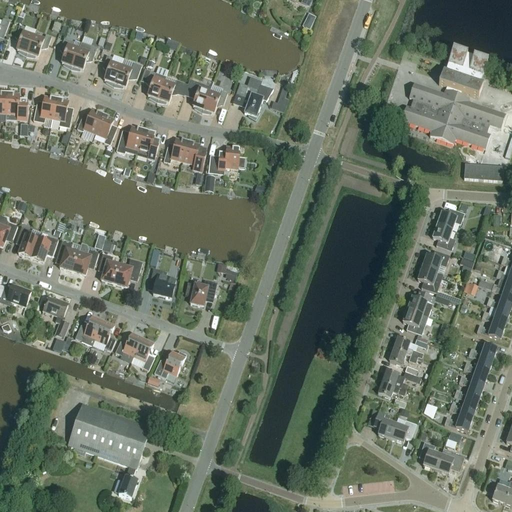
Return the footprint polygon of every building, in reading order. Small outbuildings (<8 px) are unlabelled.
[(312,0),(299,0),(303,2),(302,5),(308,8),(312,0)] [(310,31),(316,17),(308,14),(302,27),(310,31)] [(0,29),(0,36),(5,38),(10,24),(3,21),(0,29)] [(26,60),(34,39),(23,35),(25,30),(19,28),(15,40),(21,42),(17,53),(19,54),(18,55),(26,60)] [(44,43),(34,39),(26,60),(27,60),(35,61),(36,60),(38,61),(42,50),(47,52),(51,40),(46,38),(44,43)] [(71,73),(78,52),(73,50),(74,45),(64,41),(60,53),(65,55),(62,66),(64,67),(63,69),(71,73)] [(81,45),(78,52),(71,73),(80,74),(80,73),(82,74),(86,63),(92,65),(97,51),(81,45)] [(446,90),(444,97),(413,87),(409,101),(412,103),(410,111),(406,110),(401,124),(431,134),(429,140),(453,148),(455,142),(485,152),(490,138),(486,137),(489,129),(500,132),(505,118),(467,105),(469,102),(460,99),(461,95),(478,101),(483,86),(480,86),(482,79),(487,65),(452,53),(445,74),(443,73),(438,87),(446,90)] [(113,90),(114,90),(121,69),(111,66),(113,61),(107,59),(102,71),(108,73),(104,83),(106,84),(106,86),(113,90)] [(121,69),(114,90),(122,92),(123,90),(125,91),(129,80),(137,83),(142,69),(134,66),(131,73),(121,69)] [(165,79),(168,72),(158,68),(155,75),(165,79)] [(157,106),(164,85),(154,81),(156,76),(150,74),(146,86),(151,88),(147,99),(150,100),(149,101),(157,106)] [(164,85),(157,106),(166,107),(166,106),(169,107),(172,96),(178,98),(182,86),(176,84),(175,89),(164,85)] [(202,116),(209,95),(199,92),(201,87),(195,85),(191,97),(197,99),(193,109),(195,110),(194,112),(202,116)] [(240,86),(236,98),(249,103),(244,117),(249,118),(249,120),(255,124),(259,117),(258,116),(263,103),(266,104),(273,93),(259,88),(257,92),(240,86)] [(282,89),(277,104),(273,103),(271,110),(284,115),(290,101),(285,99),(288,91),(282,89)] [(209,95),(202,116),(211,118),(211,116),(214,117),(217,106),(223,108),(227,96),(222,94),(220,99),(209,95)] [(19,97),(7,97),(6,117),(18,118),(17,124),(26,125),(28,102),(19,102),(19,97)] [(52,122),(57,102),(45,100),(43,110),(37,108),(33,124),(44,126),(45,121),(52,122)] [(57,102),(52,122),(60,124),(59,129),(69,131),(73,116),(66,114),(68,105),(57,102)] [(95,137),(103,118),(92,113),(88,123),(82,120),(77,132),(83,135),(84,133),(95,137)] [(114,123),(103,118),(95,137),(106,142),(104,146),(110,149),(116,134),(110,132),(114,123)] [(137,158),(144,134),(132,130),(129,140),(121,138),(116,155),(125,157),(125,154),(137,158)] [(155,137),(144,134),(137,158),(147,161),(147,162),(155,164),(160,144),(154,142),(155,137)] [(188,145),(176,142),(175,148),(169,146),(168,150),(163,167),(170,168),(171,162),(183,165),(188,145)] [(200,148),(188,145),(183,165),(194,168),(193,173),(201,175),(205,160),(206,154),(199,152),(200,148)] [(226,160),(219,160),(217,178),(224,178),(225,171),(238,172),(238,171),(244,171),(245,162),(239,161),(239,157),(239,152),(227,150),(226,160)] [(502,185),(503,170),(465,167),(464,182),(502,185)] [(213,195),(215,180),(206,179),(204,194),(213,195)] [(437,229),(452,234),(455,226),(460,228),(464,217),(449,212),(447,218),(441,216),(437,229)] [(1,219),(0,220),(0,250),(3,252),(7,241),(12,243),(18,229),(7,225),(6,220),(1,219)] [(452,234),(437,229),(432,241),(438,243),(436,249),(451,255),(455,244),(449,242),(452,234)] [(18,257),(31,262),(38,243),(30,240),(32,234),(21,230),(16,245),(22,247),(18,257)] [(46,246),(38,243),(31,262),(43,266),(47,256),(53,258),(58,244),(48,240),(46,246)] [(102,251),(111,253),(112,244),(104,242),(102,251)] [(59,271),(72,275),(81,248),(73,246),(72,248),(62,244),(57,259),(63,261),(59,271)] [(81,246),(81,248),(72,275),(85,280),(88,269),(94,270),(99,256),(88,253),(87,248),(81,246)] [(159,267),(160,252),(152,251),(150,266),(159,267)] [(426,258),(422,271),(437,276),(440,269),(445,271),(449,259),(434,254),(432,260),(426,258)] [(472,264),(475,257),(465,254),(463,260),(472,264)] [(101,284),(114,288),(119,268),(111,266),(113,260),(102,257),(98,272),(104,273),(101,284)] [(500,268),(511,271),(511,269),(511,265),(507,264),(508,262),(503,260),(500,268)] [(473,266),(461,261),(459,268),(471,272),(473,266)] [(128,271),(119,268),(114,288),(127,292),(130,281),(138,283),(142,266),(130,263),(128,271)] [(496,281),(507,285),(507,283),(511,285),(511,269),(511,271),(508,280),(503,278),(503,276),(498,274),(496,281)] [(437,276),(422,271),(417,284),(423,285),(421,291),(436,297),(443,278),(437,276)] [(167,275),(159,274),(153,272),(149,289),(155,290),(153,298),(171,303),(174,291),(167,289),(169,280),(166,279),(167,275)] [(511,300),(511,285),(507,283),(507,285),(504,294),(498,292),(499,289),(493,288),(491,295),(502,299),(502,297),(511,300)] [(190,307),(203,310),(206,299),(214,301),(217,286),(205,284),(203,290),(195,288),(194,292),(191,292),(190,300),(192,300),(190,307)] [(465,296),(474,299),(478,289),(469,286),(465,296)] [(31,294),(12,287),(11,292),(5,289),(0,302),(0,306),(9,309),(11,305),(26,310),(31,294)] [(407,313),(428,320),(435,302),(432,301),(419,296),(417,302),(412,300),(407,313)] [(510,315),(511,308),(511,300),(502,297),(502,299),(499,307),(493,305),(494,303),(489,301),(486,309),(497,313),(497,311),(510,315)] [(434,304),(448,309),(449,304),(435,300),(434,304)] [(48,301),(43,313),(58,319),(55,325),(60,327),(55,339),(63,342),(69,327),(63,325),(64,323),(63,321),(68,308),(48,301)] [(497,311),(497,313),(494,321),(488,319),(489,317),(484,315),(481,322),(492,326),(493,325),(505,329),(510,315),(497,311)] [(406,334),(418,338),(417,343),(426,346),(428,343),(421,340),(428,320),(407,313),(403,326),(408,328),(406,334)] [(95,343),(103,325),(92,320),(87,331),(81,328),(75,342),(81,345),(92,349),(95,342),(95,343)] [(103,325),(95,343),(106,347),(105,352),(111,354),(116,343),(110,341),(114,329),(103,325)] [(493,325),(492,326),(489,335),(483,333),(484,331),(479,329),(477,336),(488,340),(489,339),(500,343),(505,329),(493,325)] [(451,329),(445,327),(442,333),(449,336),(451,329)] [(123,355),(134,360),(142,342),(131,337),(126,348),(120,345),(115,356),(121,359),(123,355)] [(146,344),(142,342),(134,360),(145,365),(142,371),(148,374),(154,361),(149,358),(154,347),(155,344),(148,340),(146,344)] [(410,346),(397,341),(393,353),(406,357),(410,359),(417,361),(418,361),(421,362),(423,357),(408,351),(410,346)] [(427,347),(426,346),(417,343),(414,349),(425,352),(427,347)] [(468,360),(479,364),(480,362),(492,366),(497,352),(484,348),(481,358),(475,356),(476,354),(471,352),(468,360)] [(402,369),(406,357),(393,353),(389,364),(402,369)] [(177,358),(171,355),(166,366),(160,364),(154,377),(165,382),(169,375),(177,379),(185,362),(186,358),(179,355),(177,358)] [(487,380),(492,366),(480,362),(479,364),(476,372),(470,370),(471,368),(466,366),(463,373),(474,377),(475,376),(487,380)] [(418,373),(407,369),(405,375),(416,379),(418,373)] [(386,374),(382,385),(394,390),(406,394),(408,388),(402,386),(405,380),(386,374)] [(470,390),(482,394),(487,380),(475,376),(474,377),(471,386),(465,384),(466,382),(461,380),(458,387),(469,391),(470,390)] [(408,377),(406,382),(418,386),(420,381),(408,377)] [(158,389),(160,383),(149,379),(147,386),(158,389)] [(410,395),(406,394),(394,390),(382,385),(378,397),(390,401),(392,395),(408,401),(410,395)] [(477,408),(482,394),(470,390),(469,391),(467,400),(461,398),(461,395),(456,394),(454,401),(465,405),(465,404),(477,408)] [(406,406),(395,403),(394,408),(404,411),(406,406)] [(472,422),(477,408),(465,404),(465,405),(462,413),(456,411),(457,409),(451,407),(449,415),(460,418),(460,417),(472,422)] [(424,415),(433,418),(437,408),(428,405),(424,415)] [(136,473),(151,432),(82,407),(67,448),(129,471),(125,480),(123,485),(118,483),(114,495),(118,497),(118,498),(130,503),(137,484),(132,482),(135,473),(136,473)] [(390,442),(396,427),(388,425),(390,419),(379,415),(374,430),(380,432),(378,438),(390,442)] [(468,435),(472,422),(460,417),(460,418),(457,427),(451,425),(452,423),(447,421),(444,428),(456,433),(456,431),(468,435)] [(403,430),(396,427),(390,442),(403,447),(405,441),(411,443),(416,428),(405,424),(403,430)] [(423,469),(435,474),(441,458),(433,456),(435,450),(424,446),(419,461),(425,464),(423,469)] [(441,458),(435,474),(448,478),(450,473),(456,475),(461,459),(450,455),(448,461),(441,458)] [(511,484),(510,484),(510,485),(500,482),(492,504),(504,508),(509,493),(511,494),(511,493),(511,484)]
